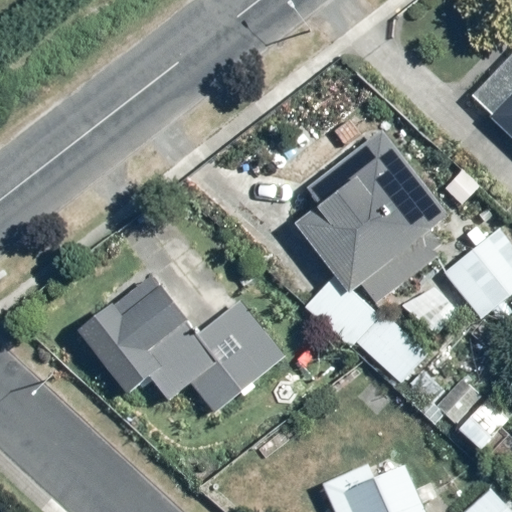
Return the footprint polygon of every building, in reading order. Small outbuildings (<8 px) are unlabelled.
[(511,46),(470,90),(511,130),(511,46)] [(306,306),(348,346),(379,314),(384,319),(401,305),(430,340),(463,313),(434,279),(445,271),(485,318),(511,294),(511,238),(496,220),(484,230),(477,222),(465,232),(452,217),(384,130),(308,189),(314,198),(292,215),(309,237),(283,259),(315,295),(306,306)] [(240,297),(233,303),(212,277),(189,296),(173,276),(129,311),(119,299),(80,329),(132,393),(151,378),(170,401),(194,381),(218,411),(288,356),(240,297)] [(378,318),(375,321),(377,324),(357,345),(401,382),(423,356),(378,318)] [(511,414),(463,373),(448,390),(435,405),(485,448),(511,415),(511,414)] [(430,511),(404,454),(329,488),(339,511),(430,511)] [(511,511),(511,506),(495,486),(464,511),(511,511)]
